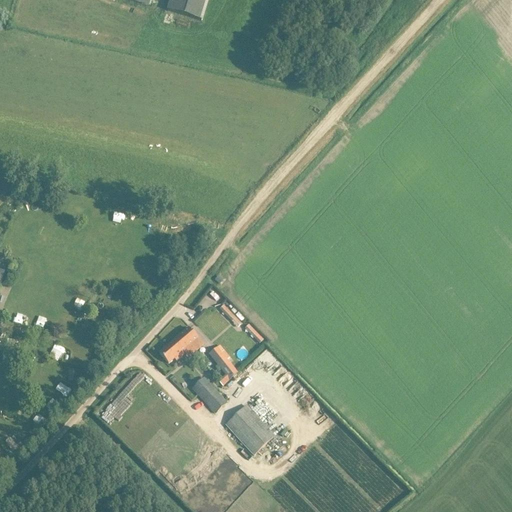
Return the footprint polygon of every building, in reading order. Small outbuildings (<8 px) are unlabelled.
[(203,22),(208,0),(169,0),(166,13),(203,22)] [(115,268),(106,270),(108,280),(117,278),(115,268)] [(83,278),(79,286),(89,290),(92,283),(83,278)] [(68,303),(78,308),(81,300),(72,296),(68,303)] [(224,306),(220,310),(238,328),(242,324),(224,306)] [(57,322),(66,325),(70,312),(61,309),(57,322)] [(23,324),(25,316),(13,314),(11,322),(23,324)] [(32,328),(43,330),(45,321),(35,319),(32,328)] [(189,329),(180,337),(189,348),(188,348),(193,354),(203,346),(197,340),(198,339),(189,329)] [(189,348),(180,337),(160,354),(169,365),(174,360),(176,362),(185,354),(183,352),(188,348),(189,348)] [(218,348),(209,356),(221,371),(230,363),(228,360),(230,359),(220,346),(218,348)] [(69,377),(77,377),(77,369),(69,369),(69,377)] [(200,374),(188,384),(193,390),(205,403),(217,393),(200,374)] [(218,382),(223,387),(232,379),(227,374),(218,382)] [(65,399),(71,390),(64,385),(58,394),(65,399)] [(47,400),(42,405),(50,412),(55,407),(47,400)] [(226,426),(254,456),(274,437),(246,407),(226,426)] [(39,416),(33,420),(37,427),(43,422),(39,416)] [(157,430),(135,452),(195,511),(210,511),(232,491),(174,434),(168,441),(157,430)] [(12,440),(8,443),(14,451),(18,447),(12,440)]
